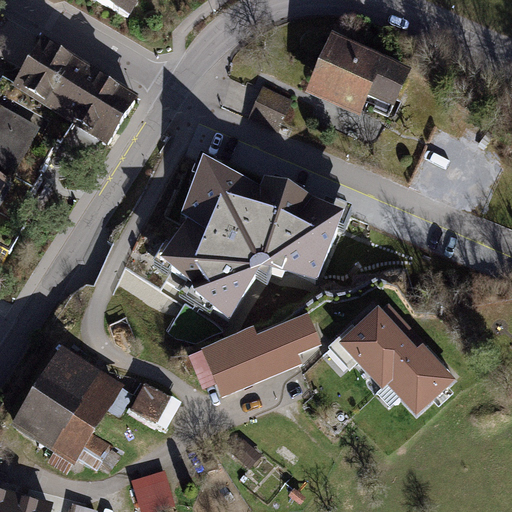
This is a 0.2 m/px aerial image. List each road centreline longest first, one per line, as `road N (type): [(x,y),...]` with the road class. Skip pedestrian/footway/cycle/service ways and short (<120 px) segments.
road 1 (residential): [(171,96),(511,249)]
road 2 (residential): [(0,368),(171,96)]
road 3 (residential): [(16,0),(176,89)]
road 4 (unclassified): [(365,0),(511,63)]
road 5 (unclassified): [(176,89),(218,37),(286,0)]
